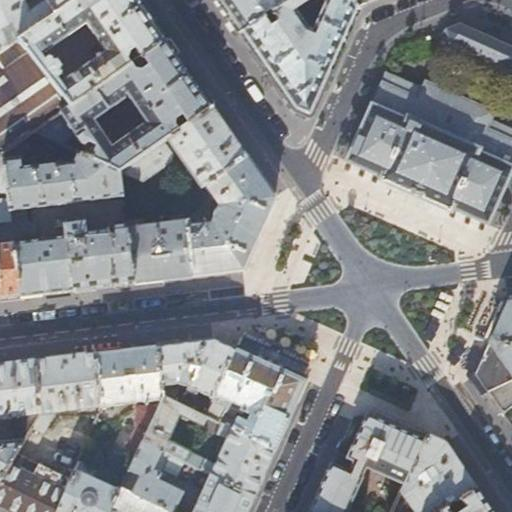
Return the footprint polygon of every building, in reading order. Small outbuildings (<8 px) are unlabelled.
[(0,0),(0,52),(19,38),(73,0),(0,0)] [(139,0),(73,0),(19,38),(70,106),(166,38),(139,0)] [(217,0),(240,32),(287,0),(217,0)] [(309,117),(340,49),(357,10),(355,5),(352,0),(287,0),(240,32),(295,112),(309,117)] [(511,47),(458,23),(445,29),(450,43),(504,67),(511,64),(511,47)] [(0,156),(4,153),(22,140),(60,113),(70,106),(19,38),(0,52),(0,156)] [(81,143),(87,146),(84,155),(120,171),(213,106),(166,38),(70,106),(60,113),(81,143)] [(421,88),(386,72),(346,161),(382,177),(381,179),(451,210),(452,208),(487,224),(511,167),(511,128),(492,119),(496,111),(424,80),(421,88)] [(275,196),(213,106),(120,171),(121,171),(140,180),(176,159),(171,151),(174,148),(201,184),(169,207),(171,215),(186,213),(185,209),(198,200),(197,195),(208,187),(220,203),(218,208),(215,209),(214,211),(213,213),(213,214),(213,217),(211,223),(207,224),(205,216),(188,218),(187,221),(146,227),(144,218),(127,220),(128,223),(135,283),(242,270),(243,266),(257,237),(275,196)] [(121,171),(120,171),(84,155),(78,152),(73,162),(34,167),(34,165),(23,166),(21,156),(27,147),(22,140),(4,153),(9,193),(9,198),(22,297),(135,283),(128,223),(111,226),(111,228),(87,232),(86,222),(66,225),(66,236),(33,241),(31,227),(22,228),(20,210),(124,197),(121,171)] [(0,192),(9,193),(4,153),(0,156),(0,192)] [(0,299),(22,297),(9,198),(0,199),(0,232),(2,244),(0,243),(0,299)] [(272,244),(257,237),(243,266),(248,268),(251,261),(261,266),(272,244)] [(508,302),(511,301),(511,295),(495,297),(473,344),(486,350),(508,302)] [(476,375),(488,392),(511,379),(511,301),(508,302),(486,350),(481,362),(476,375)] [(157,345),(164,395),(175,401),(179,389),(178,384),(214,399),(236,349),(213,338),(157,345)] [(240,339),(236,349),(253,357),(257,348),(240,339)] [(96,353),(103,406),(124,404),(124,402),(144,400),(144,401),(162,398),(164,395),(157,345),(96,353)] [(253,357),(236,349),(214,399),(206,416),(275,449),(288,421),(306,381),(253,357)] [(54,413),(103,406),(96,353),(35,360),(41,413),(31,429),(44,433),(54,413)] [(462,368),(476,375),(481,362),(468,356),(462,368)] [(0,481),(10,464),(31,429),(41,413),(35,360),(0,364),(0,419),(0,422),(7,421),(7,418),(15,417),(18,439),(0,442),(0,481)] [(511,379),(488,392),(503,414),(511,407),(511,379)] [(206,416),(175,401),(164,395),(162,398),(143,441),(185,461),(211,474),(254,495),(264,475),(275,449),(206,416)] [(425,435),(375,413),(372,419),(367,417),(348,460),(355,463),(367,468),(403,485),(406,478),(425,435)] [(445,445),(425,435),(406,478),(403,485),(400,492),(414,511),(444,511),(476,489),(445,445)] [(139,476),(131,493),(170,511),(174,511),(183,493),(173,488),(161,482),(165,471),(177,477),(185,461),(143,441),(135,459),(129,471),(139,476)] [(367,468),(355,463),(349,474),(361,480),(367,468)] [(0,504),(16,511),(56,511),(66,491),(10,464),(0,481),(0,504)] [(361,480),(349,474),(331,466),(323,483),(309,511),(348,511),(363,480),(361,480)] [(110,511),(120,491),(75,469),(66,491),(56,511),(110,511)] [(161,482),(173,488),(177,477),(165,471),(161,482)] [(191,500),(184,511),(246,511),(254,495),(211,474),(198,503),(191,500)] [(121,488),(120,491),(110,511),(170,511),(131,493),(121,488)] [(491,511),(476,489),(444,511),(491,511)]
